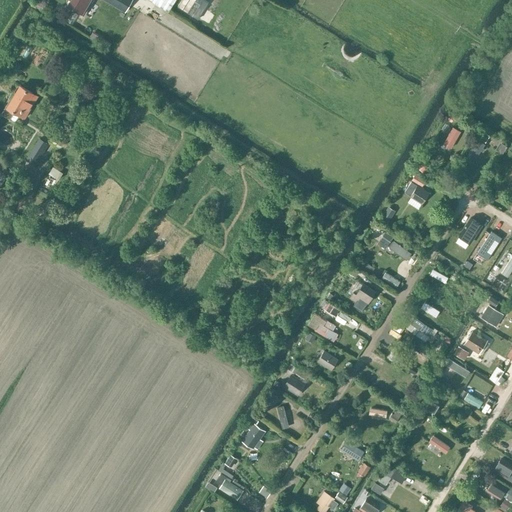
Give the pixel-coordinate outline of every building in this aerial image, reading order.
[(93,0),(69,0),(67,5),(84,16),(93,0)] [(150,0),(168,11),(175,0),(150,0)] [(6,106),(1,114),(9,119),(14,111),(24,117),(37,95),(21,85),(8,107),(6,106)] [(454,125),(444,143),(452,147),(462,130),(454,125)] [(479,136),(466,157),(474,162),(487,141),(479,136)] [(49,144),(39,138),(26,159),(35,164),(49,144)] [(54,173),(57,168),(50,165),(47,170),(54,173)] [(425,181),(415,174),(411,180),(422,186),(425,181)] [(410,196),(412,197),(422,204),(429,193),(417,185),(415,189),(409,185),(404,192),(410,196)] [(395,211),(388,206),(381,216),(388,221),(395,211)] [(470,217),(458,236),(470,244),(483,225),(470,217)] [(395,237),(389,246),(409,259),(415,250),(395,237)] [(434,268),(430,274),(444,282),(448,276),(434,268)] [(365,281),(368,277),(359,272),(356,276),(365,281)] [(359,297),(368,302),(375,292),(363,284),(358,292),(355,290),(350,298),(356,302),(359,297)] [(335,316),(339,309),(329,302),(324,310),(335,316)] [(504,314),(488,304),(480,317),(496,327),(504,314)] [(336,325),(326,319),(323,324),(319,322),(314,330),(333,341),(338,334),(332,330),(336,325)] [(472,332),(464,343),(476,351),(484,339),(472,332)] [(467,351),(458,343),(452,351),(461,359),(467,351)] [(337,359),(324,351),(318,360),(331,369),(337,359)] [(288,367),(294,371),(297,365),(291,362),(288,367)] [(300,384),(301,382),(291,376),(285,386),(295,392),(296,391),(300,393),(304,386),(300,384)] [(454,381),(451,386),(466,394),(469,388),(465,386),(467,383),(457,378),(456,381),(454,381)] [(396,380),(394,387),(413,394),(417,382),(406,379),(405,383),(396,380)] [(428,398),(421,408),(433,415),(440,402),(436,400),(435,402),(428,398)] [(284,404),(277,406),(283,427),(289,426),(287,417),(290,417),(289,410),(286,411),(284,404)] [(389,409),(371,406),(370,414),(388,417),(389,409)] [(252,446),(257,439),(263,431),(255,426),(258,421),(254,417),(247,428),(251,431),(244,440),(252,446)] [(434,434),(429,441),(447,452),(451,445),(434,434)] [(392,458),(398,461),(404,451),(398,447),(392,458)] [(357,461),(357,449),(343,450),(343,457),(345,457),(345,463),(344,463),(344,469),(353,469),(353,461),(357,461)] [(511,467),(511,466),(503,462),(501,460),(495,469),(507,477),(511,467)] [(379,480),(386,485),(391,476),(402,483),(406,476),(389,465),(379,480)] [(231,479),(220,473),(215,480),(221,484),(218,488),(237,500),(243,490),(230,482),(231,479)] [(499,499),(505,488),(493,480),(486,491),(499,499)] [(335,498),(324,490),(316,502),(319,504),(316,508),(317,509),(314,511),(324,511),(329,506),(333,509),(338,503),(334,500),(335,498)] [(367,498),(360,508),(366,511),(375,511),(379,506),(367,498)]
